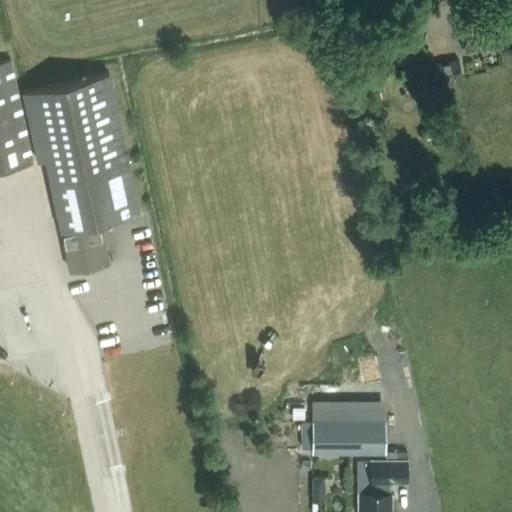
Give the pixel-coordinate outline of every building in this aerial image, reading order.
[(329,11),(326,0),(280,0),(285,20),(329,11)] [(490,41),(511,36),(511,23),(510,13),(498,16),(497,11),(456,20),(464,52),(479,50),(479,48),(491,45),(490,41)] [(0,169),(34,162),(11,56),(0,58),(0,169)] [(433,67),(437,85),(463,78),(458,60),(433,67)] [(375,74),(367,75),(365,62),(353,64),(355,79),(361,78),(364,97),(381,94),(379,82),(376,83),(375,74)] [(99,222),(139,213),(109,72),(23,91),(38,161),(45,160),(68,269),(107,261),(99,222)] [(404,92),(433,86),(431,75),(402,81),(404,92)] [(385,419),(312,419),(312,452),(385,452),(385,419)] [(405,458),(369,458),(369,480),(371,480),(371,492),(357,492),(357,511),(389,511),(390,492),(388,492),(388,480),(405,480),(405,458)]
